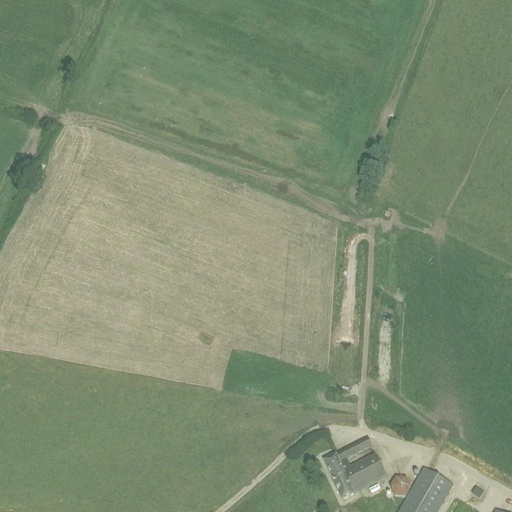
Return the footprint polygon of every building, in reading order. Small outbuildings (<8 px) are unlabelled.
[(355,237),(355,228),(344,228),(345,238),(355,237)] [(343,241),(343,263),(354,263),(354,241),(343,241)] [(367,439),(323,461),(342,500),(354,494),(354,495),(388,477),(374,452),(375,454),(350,467),(346,460),(371,447),(371,448),(372,448),(367,439)] [(438,511),(453,486),(424,469),(398,511),(438,511)] [(394,497),(406,498),(411,489),(407,479),(396,478),(390,488),(394,497)] [(472,494),(480,499),(483,493),(476,488),(472,494)] [(360,494),(357,501),(366,506),(370,499),(360,494)]
